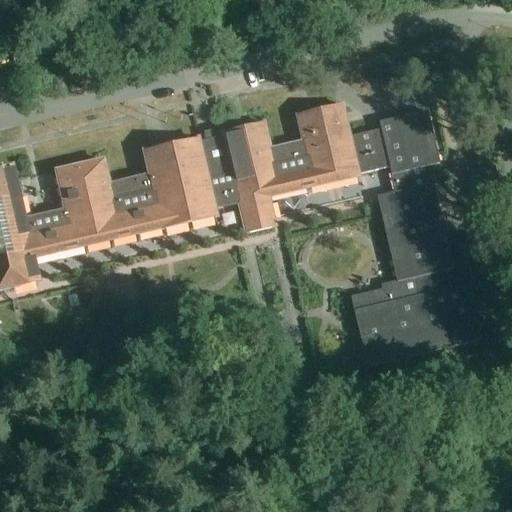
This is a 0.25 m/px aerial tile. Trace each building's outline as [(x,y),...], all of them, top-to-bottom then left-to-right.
[(288,10),(261,17),(265,31),(291,24),(288,10)] [(267,199),(357,177),(357,176),(389,168),(395,193),(376,198),(397,282),(381,286),(382,291),(351,298),(367,368),(481,341),(467,285),(450,289),(446,271),(453,270),(432,184),(426,186),(422,168),(438,164),(426,113),(378,124),(379,130),(348,138),(340,106),(295,117),(301,142),(268,150),(262,125),(221,135),(222,139),(215,141),(214,136),(203,138),(204,143),(198,145),(197,141),(143,154),(149,179),(108,188),(102,164),(55,175),(65,215),(24,224),(11,170),(0,172),(0,294),(39,286),(33,262),(161,231),(162,233),(217,220),(215,212),(238,206),(245,236),(274,229),(267,199)] [(495,168),(472,173),(476,190),(499,185),(495,168)] [(145,300),(151,328),(179,321),(172,294),(145,300)] [(7,365),(22,376),(33,361),(19,350),(7,365)]
